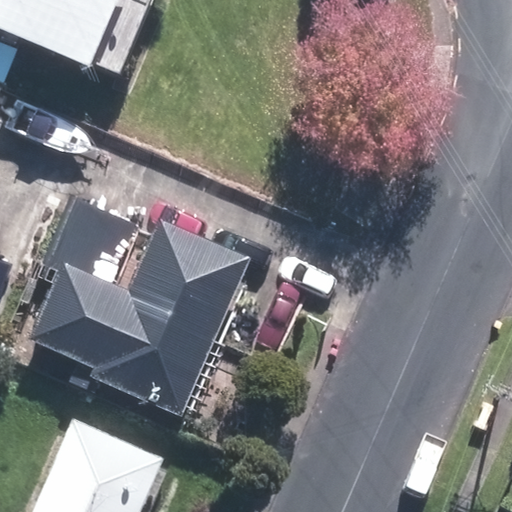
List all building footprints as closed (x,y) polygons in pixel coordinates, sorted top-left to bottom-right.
[(0,0),(0,26),(105,71),(135,0),(0,0)] [(28,53),(0,41),(0,78),(15,84),(28,53)] [(0,168),(21,121),(0,112),(0,168)] [(183,413),(257,257),(175,219),(141,293),(75,262),(40,336),(106,367),(102,375),(183,413)] [(152,511),(175,458),(81,419),(42,511),(152,511)]
